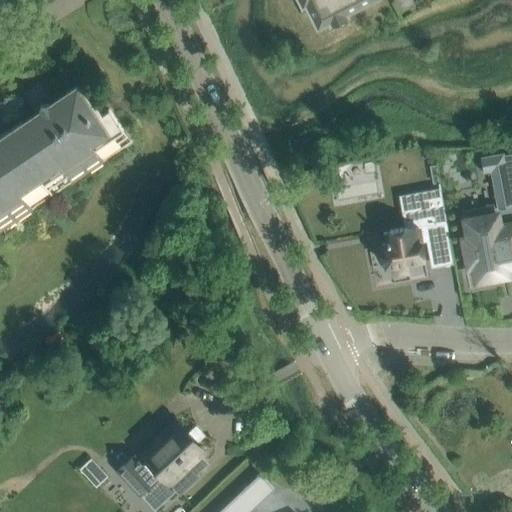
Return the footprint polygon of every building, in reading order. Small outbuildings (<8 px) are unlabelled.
[(300,0),(303,3),(306,2),(318,25),(366,0),(300,0)] [(0,230),(124,147),(82,84),(53,104),(41,86),(26,96),(38,114),(0,139),(0,230)] [(469,239),(463,240),(468,264),(474,263),(474,266),(475,269),(477,269),(478,276),(489,274),(490,274),(498,273),(497,268),(506,267),(502,249),(511,246),(511,153),(504,155),(504,153),(480,157),(483,173),(490,172),(497,206),(494,207),(494,204),(485,206),(486,208),(464,212),(466,220),(469,239)] [(445,209),(436,211),(435,205),(403,210),(405,225),(390,227),(390,229),(383,230),(384,234),(385,241),(382,242),(383,251),(381,254),(382,261),(385,264),(386,265),(390,264),(392,274),(408,271),(407,261),(424,258),(421,239),(449,234),(445,209)] [(135,455),(117,472),(138,494),(139,493),(140,495),(162,476),(176,491),(178,494),(198,476),(195,473),(206,463),(199,455),(201,453),(202,454),(204,451),(195,443),(197,441),(190,434),(188,435),(177,422),(171,428),(169,425),(160,433),(163,436),(158,441),(155,438),(146,446),(149,449),(145,452),(144,451),(142,454),(143,455),(138,459),(135,455)] [(90,459),(79,470),(82,474),(88,480),(96,488),(107,477),(106,477),(90,459)] [(248,511),(253,507),(239,492),(218,511),(248,511)]
